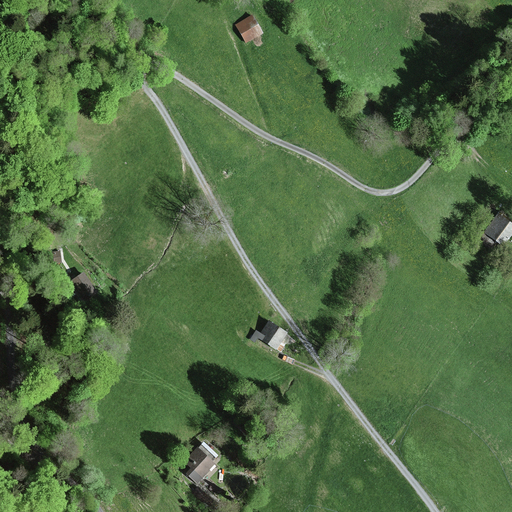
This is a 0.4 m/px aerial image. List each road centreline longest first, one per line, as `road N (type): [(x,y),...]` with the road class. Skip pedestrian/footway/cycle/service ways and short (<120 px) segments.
road 1 (track): [(511,92),(404,186),(377,193),(165,69),(141,72),(249,265),(435,511)]
road 2 (track): [(0,285),(13,394),(39,459)]
road 3 (track): [(22,0),(141,72)]
road 4 (track): [(0,135),(52,243)]
